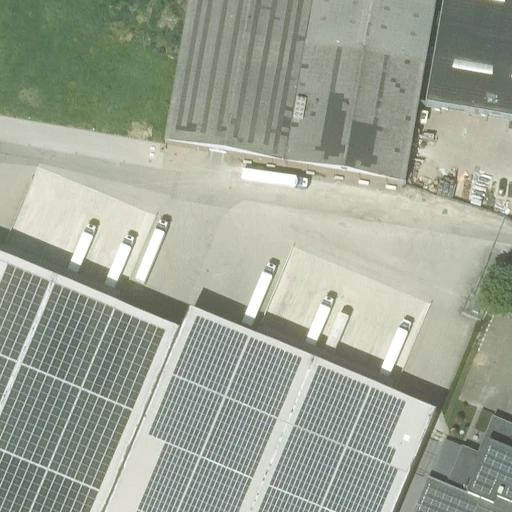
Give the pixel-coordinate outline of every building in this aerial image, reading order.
[(190,0),(165,150),(201,156),(226,160),(404,191),(405,188),(419,107),(437,0),(190,0)] [(511,45),(511,0),(444,0),(439,33),(511,45)] [(511,45),(439,33),(426,109),(511,123),(511,45)] [(117,311),(0,261),(0,511),(107,511),(180,337),(147,323),(117,311)] [(397,511),(436,420),(188,316),(180,337),(107,511),(397,511)] [(415,511),(511,511),(511,431),(494,424),(477,463),(460,455),(445,489),(428,482),(415,511)] [(444,442),(428,481),(445,488),(461,449),(444,442)]
